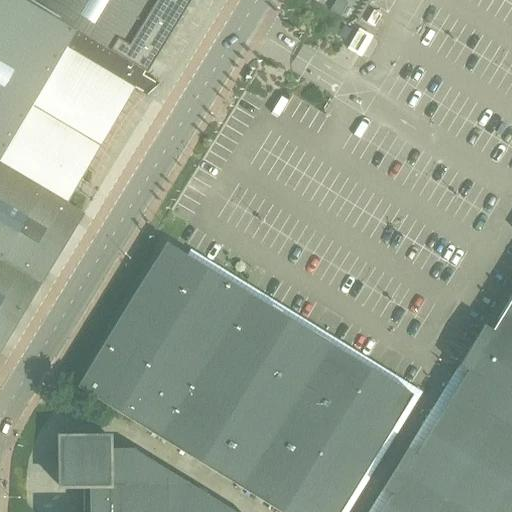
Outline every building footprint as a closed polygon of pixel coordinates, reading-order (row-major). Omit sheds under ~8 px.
[(0,0),(0,162),(67,202),(145,70),(30,0),(0,0)] [(30,0),(145,70),(147,71),(191,0),(30,0)] [(361,26),(351,48),(370,57),(380,35),(361,26)] [(338,36),(342,39),(345,40),(351,31),(348,29),(344,27),(338,36)] [(0,346),(84,212),(67,202),(0,162),(0,346)] [(159,436),(248,292),(166,241),(77,386),(159,436)] [(330,343),(248,292),(159,436),(241,487),(330,343)] [(511,296),(503,311),(511,316),(511,296)] [(465,372),(453,393),(511,429),(511,316),(503,311),(492,329),(484,324),(457,367),(465,372)] [(339,511),(413,393),(330,343),(241,487),(281,511),(339,511)] [(511,511),(511,429),(453,393),(417,451),(409,447),(382,490),(390,495),(379,511),(511,511)] [(237,511),(132,447),(109,447),(109,435),(59,436),(60,485),(83,485),(82,511),(237,511)]
